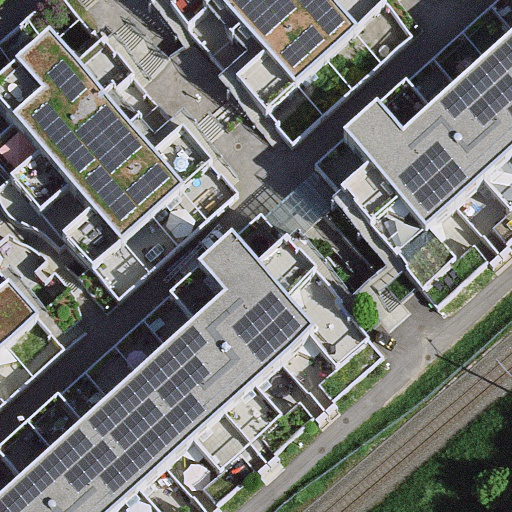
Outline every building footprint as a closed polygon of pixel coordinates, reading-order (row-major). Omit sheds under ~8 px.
[(335,19),(317,0),(202,0),(272,77),(335,19)] [(511,162),(511,49),(408,142),(378,108),(341,141),(427,238),(511,162)] [(169,190),(58,66),(0,118),(0,129),(106,247),(169,190)] [(0,511),(115,511),(336,319),(282,257),(258,278),(231,247),(196,278),(224,309),(0,505),(0,511)] [(0,362),(38,329),(11,298),(0,307),(0,362)]
